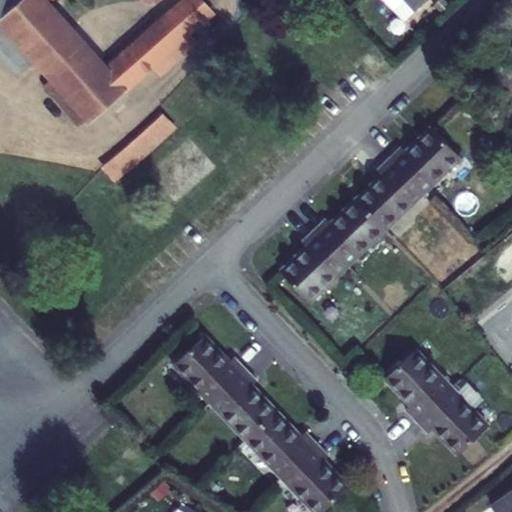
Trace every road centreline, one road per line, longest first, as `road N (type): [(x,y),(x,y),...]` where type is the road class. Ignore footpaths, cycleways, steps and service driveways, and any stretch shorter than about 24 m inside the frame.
road 1 (residential): [(485,0),(215,261)]
road 2 (residential): [(215,261),(372,435),(398,511)]
road 3 (residential): [(215,261),(88,381),(0,398)]
